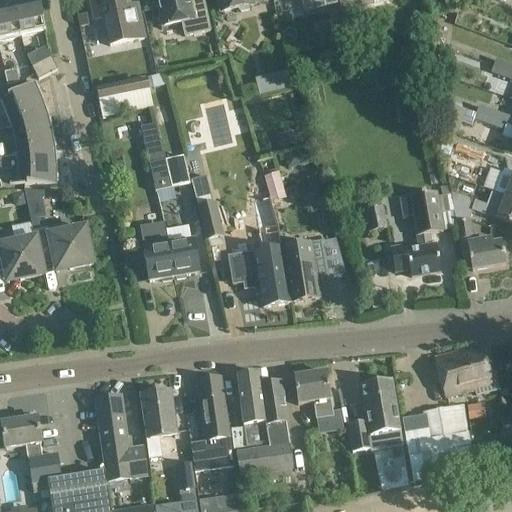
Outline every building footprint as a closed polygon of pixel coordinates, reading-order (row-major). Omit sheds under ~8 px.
[(103,20),(109,48),(143,41),(137,13),(126,16),(122,0),(95,0),(89,1),(93,22),(103,20)] [(184,38),(209,33),(204,7),(189,10),(187,0),(156,0),(162,28),(181,24),(184,38)] [(251,6),(268,2),(267,0),(216,0),(219,14),(237,10),(239,14),(248,12),(250,8),(251,7),(251,6)] [(300,0),(303,12),(334,5),(333,0),(300,0)] [(371,0),(337,0),(340,14),(373,7),(371,0)] [(13,6),(20,38),(44,33),(37,1),(13,6)] [(0,42),(20,38),(13,6),(0,8),(0,42)] [(38,82),(57,72),(50,59),(31,69),(38,82)] [(490,74),(506,80),(509,73),(511,67),(495,61),(490,74)] [(16,71),(4,74),(7,87),(18,85),(16,71)] [(257,95),(291,89),(289,73),(255,78),(257,95)] [(146,78),(95,89),(98,103),(149,92),(146,78)] [(0,103),(5,115),(10,129),(47,118),(41,101),(33,84),(0,101),(0,103)] [(460,138),(459,130),(455,108),(442,104),(446,132),(460,138)] [(494,113),(479,107),(476,113),(476,115),(474,120),(486,125),(489,126),(494,113)] [(505,132),(503,137),(511,140),(511,127),(507,126),(509,119),(494,113),(489,126),(505,132)] [(47,118),(10,129),(14,142),(16,157),(54,152),(54,150),(51,134),(47,118)] [(171,190),(165,162),(156,125),(140,129),(155,194),(171,190)] [(455,144),(448,160),(472,171),(479,155),(455,144)] [(312,164),(309,151),(295,154),(299,168),(312,164)] [(54,152),(16,157),(16,161),(17,171),(17,186),(56,188),(56,170),(54,152)] [(165,162),(171,190),(189,186),(182,158),(165,162)] [(495,194),(511,199),(511,173),(503,170),(495,194)] [(278,174),(262,179),(269,203),(285,198),(278,174)] [(215,203),(210,204),(207,190),(194,193),(198,207),(196,208),(205,243),(224,238),(215,203)] [(31,222),(46,219),(40,191),(25,194),(31,222)] [(438,200),(437,194),(408,198),(417,249),(407,251),(406,247),(390,250),(394,274),(409,271),(410,278),(440,273),(436,246),(431,247),(430,236),(444,234),(441,216),(453,214),(454,214),(451,196),(451,197),(438,200)] [(511,226),(511,199),(495,194),(494,195),(491,194),(487,207),(451,194),(451,196),(454,214),(453,214),(455,222),(465,219),(469,221),(472,212),(511,226)] [(328,216),(325,204),(318,206),(321,218),(328,216)] [(381,207),(363,211),(368,233),(386,230),(381,207)] [(490,240),(478,242),(478,236),(472,237),(470,222),(469,221),(465,219),(455,222),(455,223),(454,223),(457,242),(465,241),(471,271),(504,265),(500,243),(491,245),(490,240)] [(148,283),(161,280),(162,285),(173,283),(172,279),(173,278),(167,246),(162,224),(139,229),(143,251),(142,251),(148,283)] [(192,242),(190,243),(188,229),(165,233),(163,224),(162,224),(167,246),(173,278),(175,278),(175,282),(186,281),(185,276),(198,274),(192,242)] [(33,233),(42,277),(43,277),(40,266),(53,263),(56,274),(92,267),(84,230),(63,235),(62,227),(33,233)] [(42,277),(33,233),(32,233),(34,241),(14,245),(12,238),(0,240),(0,274),(4,274),(6,285),(42,277)] [(281,249),(290,304),(318,300),(315,278),(326,276),(324,260),(312,262),(309,245),(281,249)] [(290,304),(281,249),(244,255),(247,272),(241,273),(244,290),(259,287),(262,309),(290,304)] [(440,400),(497,391),(491,349),(434,358),(440,400)] [(248,450),(269,447),(260,387),(261,387),(259,374),(237,377),(244,427),(248,450)] [(297,407),(313,404),(315,420),(332,418),(326,374),(293,379),(297,407)] [(205,443),(190,445),(194,475),(233,469),(231,454),(221,379),(197,382),(205,443)] [(351,454),(370,451),(402,446),(391,381),(360,387),(365,422),(346,425),(351,454)] [(260,387),(269,447),(270,449),(235,454),(239,478),(250,477),(251,486),(294,480),(279,384),(261,387),(260,387)] [(171,393),(140,397),(149,459),(162,458),(159,437),(177,435),(171,393)] [(143,449),(127,451),(119,399),(97,402),(109,486),(147,480),(143,449)] [(423,425),(402,428),(411,484),(475,474),(469,434),(467,434),(463,407),(421,414),(423,425)] [(16,422),(16,419),(13,417),(5,418),(3,422),(3,424),(1,424),(6,450),(26,447),(34,495),(39,494),(40,501),(50,499),(52,511),(111,511),(105,472),(62,479),(58,456),(43,458),(41,445),(42,445),(38,418),(16,422)] [(192,465),(174,468),(178,493),(195,491),(192,465)] [(238,511),(237,498),(213,501),(214,511),(238,511)]
